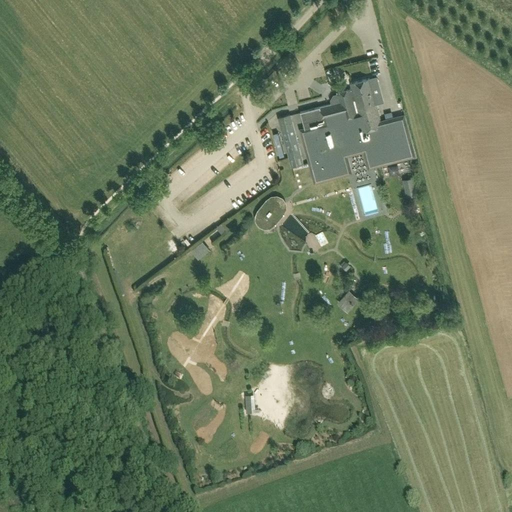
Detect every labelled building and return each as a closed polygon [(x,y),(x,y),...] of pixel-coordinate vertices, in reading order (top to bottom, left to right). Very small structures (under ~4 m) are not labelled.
[(382,125),(375,101),(380,100),(374,77),(350,83),(351,88),(337,92),(339,102),(300,112),(318,177),(346,170),(341,153),(367,146),(372,163),(410,152),(401,120),(382,125)] [(279,118),(292,168),(304,165),(290,115),(279,118)] [(403,179),(407,197),(417,195),(413,177),(403,179)] [(233,205),(241,205),(241,197),(233,197),(233,205)] [(270,203),(258,219),(259,225),(264,229),(270,228),(282,213),(282,207),(277,203),(270,203)] [(181,234),(185,228),(179,224),(175,230),(181,234)] [(201,241),(189,253),(197,261),(209,249),(201,241)] [(349,292),(339,302),(348,310),(353,304),(351,302),(355,297),(349,292)]
